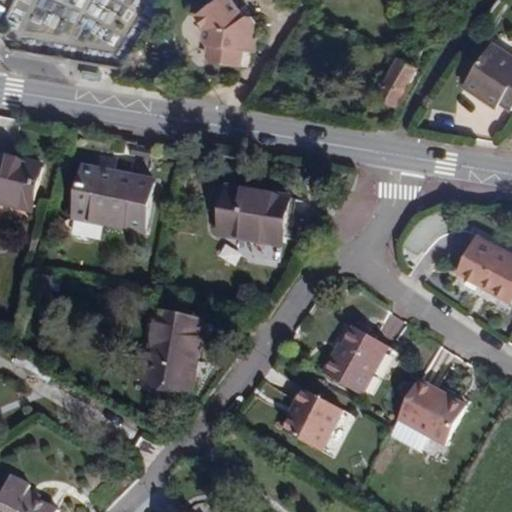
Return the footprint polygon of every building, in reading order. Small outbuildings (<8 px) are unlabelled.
[(243,47),(245,32),(253,35),(256,18),(253,13),(247,13),(244,15),(233,0),(210,0),(196,10),(206,24),(204,34),(208,39),(206,52),(211,57),(240,61),(243,47)] [(254,49),(256,35),(253,35),(245,32),(243,47),(254,49)] [(466,85),(499,108),(502,103),(511,110),(511,52),(496,41),(466,85)] [(415,64),(399,55),(377,95),(394,104),(415,64)] [(0,154),(0,199),(33,208),(44,165),(0,154)] [(146,229),(156,181),(87,168),(78,216),(146,229)] [(292,197),(232,187),(224,232),(284,243),(292,197)] [(511,301),(511,252),(478,235),(459,270),(485,285),(486,283),(498,289),(495,293),(511,301)] [(495,293),(498,289),(486,283),(485,285),(484,287),(495,293)] [(146,382),(192,391),(206,325),(160,315),(153,347),(146,346),(141,371),(147,373),(146,382)] [(391,343),(358,325),(344,349),(340,347),(328,370),(363,391),(391,343)] [(452,396),(449,400),(436,392),(438,388),(422,378),(400,416),(422,429),(448,444),(470,406),(452,396)] [(286,426),(323,446),(345,407),(305,385),(297,399),(301,400),(286,426)] [(449,400),(452,396),(438,388),(436,392),(449,400)] [(397,423),(392,432),(414,444),(422,429),(400,416),(397,423)] [(0,511),(59,511),(60,511),(28,494),(32,485),(14,477),(0,505),(0,511)]
